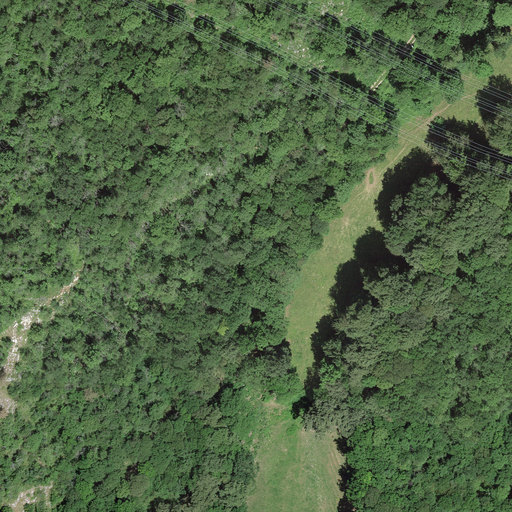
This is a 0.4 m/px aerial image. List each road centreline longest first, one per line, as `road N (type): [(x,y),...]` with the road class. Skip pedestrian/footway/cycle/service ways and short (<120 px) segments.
road 1 (track): [(109,511),(240,303),(300,176),(442,0)]
road 2 (track): [(240,303),(355,167)]
